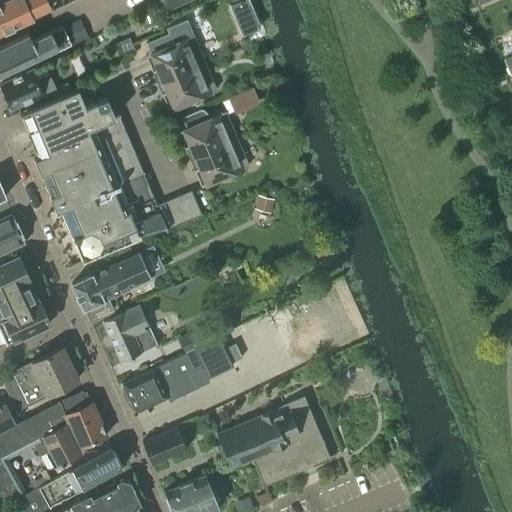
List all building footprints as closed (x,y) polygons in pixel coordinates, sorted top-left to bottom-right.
[(41,0),(9,0),(0,4),(0,34),(31,20),(28,15),(44,7),(41,0)] [(144,55),(156,82),(203,61),(192,34),(185,19),(165,28),(168,33),(145,42),(150,52),(144,55)] [(0,45),(0,72),(58,45),(57,44),(69,38),(63,25),(32,40),(28,32),(0,45)] [(106,47),(116,69),(127,64),(123,55),(134,49),(130,41),(119,45),(118,42),(106,47)] [(203,61),(156,82),(167,109),(215,88),(203,61)] [(0,88),(9,108),(16,105),(29,99),(30,101),(43,96),(42,95),(54,90),(48,78),(37,84),(30,70),(0,83),(0,88)] [(166,228),(185,220),(200,213),(190,189),(155,204),(117,114),(113,116),(105,96),(84,105),(76,88),(18,112),(37,156),(32,158),(55,210),(59,209),(81,260),(139,236),(166,228)] [(188,158),(236,137),(224,110),(177,131),(188,158)] [(188,158),(200,185),(247,164),(236,137),(188,158)] [(254,207),(268,211),(272,199),(258,195),(254,207)] [(0,252),(24,242),(12,214),(0,219),(0,252)] [(71,283),(82,307),(106,295),(150,275),(138,251),(71,283)] [(26,274),(26,273),(20,261),(18,257),(19,257),(18,255),(2,263),(0,263),(0,291),(28,278),(28,277),(27,278),(26,274)] [(294,282),(300,293),(316,286),(308,269),(298,275),(300,279),(294,282)] [(28,278),(0,291),(0,317),(17,309),(39,300),(38,299),(36,300),(34,296),(29,284),(28,284),(26,280),(29,279),(28,278)] [(109,302),(106,295),(83,306),(84,309),(86,313),(90,322),(113,311),(109,302)] [(39,300),(17,309),(0,317),(0,331),(5,342),(6,341),(6,342),(49,323),(48,321),(46,317),(41,305),(40,305),(38,301),(39,301),(39,300)] [(157,343),(138,303),(124,310),(101,320),(120,360),(157,343)] [(185,351),(217,336),(216,334),(210,322),(178,337),(185,351)] [(207,377),(232,365),(231,362),(218,336),(217,336),(185,351),(121,382),(135,412),(167,397),(168,400),(209,380),(207,377)] [(15,378),(4,383),(10,396),(15,406),(26,401),(27,403),(46,394),(47,397),(66,388),(65,385),(77,379),(61,346),(43,355),(12,371),(15,378)] [(53,467),(56,465),(81,452),(78,446),(105,435),(91,401),(86,403),(81,390),(46,406),(29,415),(40,436),(43,442),(34,446),(39,455),(45,452),(53,467)] [(263,485),(296,471),(330,457),(304,395),(215,432),(220,443),(216,444),(222,458),(225,456),(230,467),(252,457),(263,485)] [(4,399),(0,401),(0,428),(15,421),(4,399)] [(208,412),(195,419),(199,426),(212,420),(208,412)] [(0,430),(0,491),(9,501),(12,500),(23,493),(3,455),(21,446),(10,425),(0,430)] [(186,448),(177,426),(177,425),(141,440),(151,463),(186,448)] [(39,484),(50,504),(81,487),(82,488),(121,466),(110,445),(71,467),(39,484)] [(204,474),(163,491),(171,511),(205,511),(217,507),(215,500),(219,499),(214,488),(210,490),(204,474)] [(122,511),(135,506),(139,504),(127,482),(119,480),(116,481),(118,484),(91,498),(89,494),(55,511),(122,511)] [(18,511),(35,511),(50,504),(39,484),(23,493),(12,500),(18,511)] [(237,511),(243,511),(253,508),(248,495),(232,501),(237,511)]
